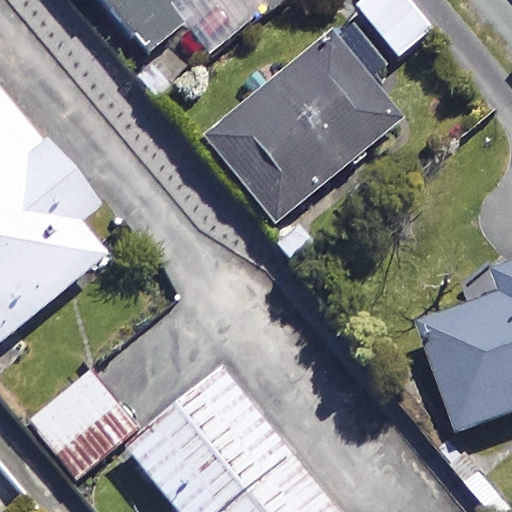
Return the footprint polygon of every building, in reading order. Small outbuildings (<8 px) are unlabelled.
[(96,0),(146,59),(179,32),(198,55),(244,16),(230,0),(96,0)] [(436,49),(396,0),(389,0),(360,24),(402,76),(436,49)] [(394,136),(330,58),(207,158),(271,236),(394,136)] [(98,227),(0,107),(0,362),(106,276),(80,243),(98,227)] [(511,444),(511,292),(425,329),(479,458),(511,444)] [(98,382),(34,438),(76,486),(140,431),(98,382)] [(328,511),(221,389),(129,469),(166,511),(328,511)]
